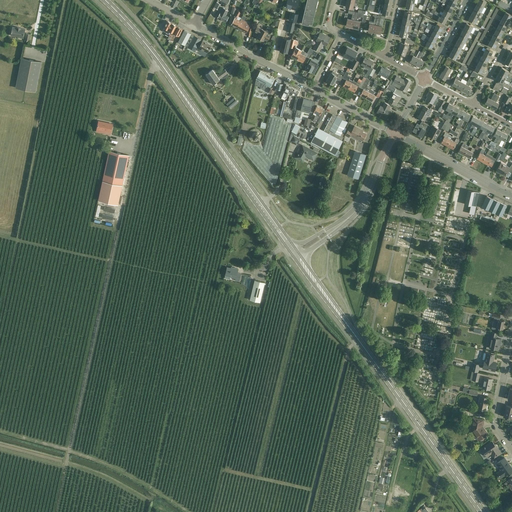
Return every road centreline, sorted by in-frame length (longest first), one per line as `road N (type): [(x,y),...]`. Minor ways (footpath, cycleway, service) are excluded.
road 1 (primary): [(292,250),(158,60),(104,0)]
road 2 (primary): [(481,511),(298,258)]
road 3 (track): [(357,339),(309,511)]
road 4 (residential): [(314,89),(190,22)]
road 5 (tertiary): [(511,195),(395,133)]
